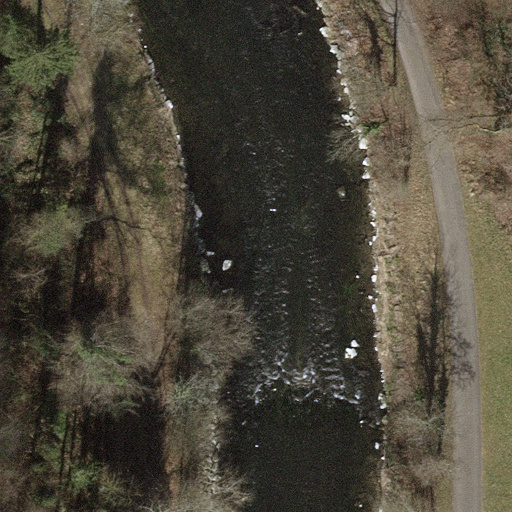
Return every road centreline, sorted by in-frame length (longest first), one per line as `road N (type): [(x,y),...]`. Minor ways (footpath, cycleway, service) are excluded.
road 1 (track): [(74,0),(121,84),(134,383),(131,511)]
road 2 (track): [(393,0),(446,167),(461,278),(470,511)]
